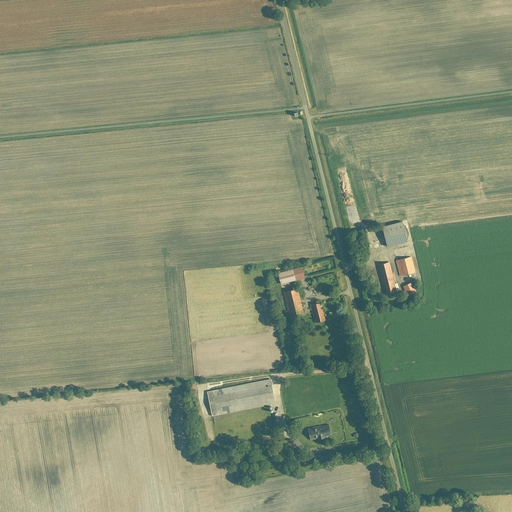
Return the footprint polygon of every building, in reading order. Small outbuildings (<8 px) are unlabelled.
[(380,228),(386,248),(405,242),(399,222),(380,228)] [(396,262),(399,277),(415,274),(411,258),(396,262)] [(388,263),(377,266),(385,296),(399,292),(397,285),(394,285),(388,263)] [(277,275),(279,285),(304,278),(302,269),(277,275)] [(411,283),(402,288),(407,297),(416,293),(411,283)] [(297,290),(283,294),(288,318),(302,314),(297,290)] [(320,304),(310,307),(314,324),(325,321),(320,304)] [(208,392),(212,416),(274,404),(269,381),(208,392)] [(213,426),(215,438),(278,427),(276,415),(213,426)] [(308,427),(311,441),(331,437),(328,423),(308,427)] [(277,442),(278,450),(294,447),(292,439),(277,442)]
